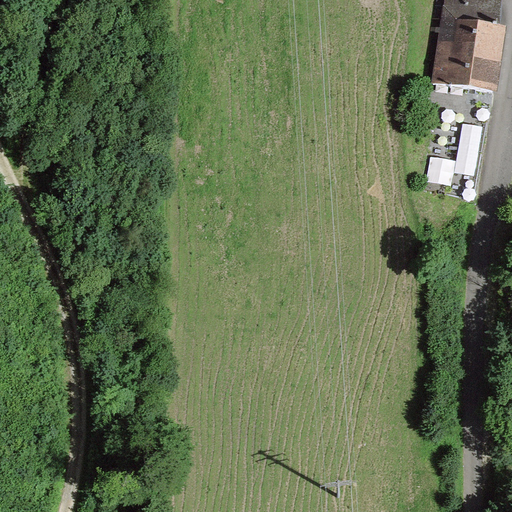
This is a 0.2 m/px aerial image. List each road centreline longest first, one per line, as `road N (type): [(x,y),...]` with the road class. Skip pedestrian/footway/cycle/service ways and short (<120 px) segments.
road 1 (residential): [(472,511),(479,264),(511,82)]
road 2 (track): [(67,511),(81,418),(73,340),(47,252),(0,146)]
road 3 (track): [(28,206),(28,111),(66,0)]
